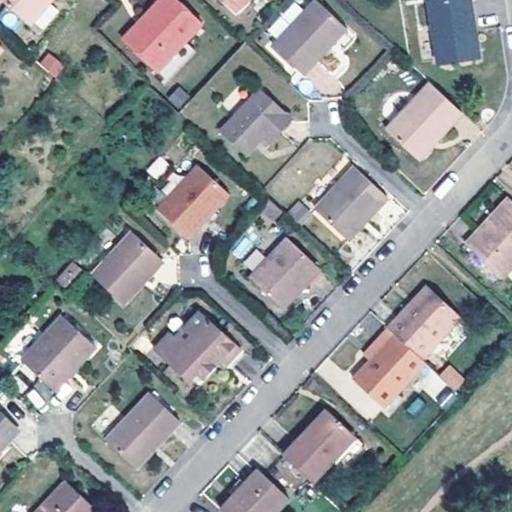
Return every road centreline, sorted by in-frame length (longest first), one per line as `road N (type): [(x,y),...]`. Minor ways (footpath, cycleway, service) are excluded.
road 1 (residential): [(511,133),(162,511)]
road 2 (unknown): [(439,213),(341,120)]
road 3 (unknown): [(306,356),(213,265)]
road 4 (unknown): [(159,511),(70,425)]
